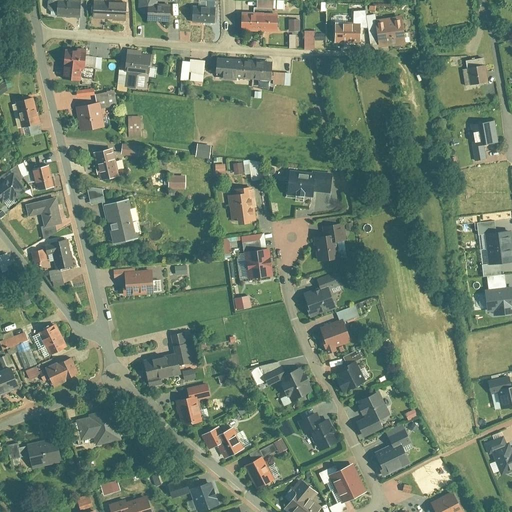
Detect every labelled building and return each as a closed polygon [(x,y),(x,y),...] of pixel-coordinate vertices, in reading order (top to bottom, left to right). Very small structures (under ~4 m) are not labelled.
[(66,0),(54,0),(54,11),(57,11),(56,15),(80,16),(80,1),(66,0)] [(125,7),(94,5),(93,20),(124,22),(125,7)] [(169,11),(147,10),(147,21),(168,22),(169,11)] [(214,14),(192,13),(192,23),(213,24),(214,14)] [(278,17),(241,17),(241,31),(278,31),(278,17)] [(380,49),(405,45),(401,17),(375,21),(380,49)] [(336,22),(335,42),(359,44),(360,23),(336,22)] [(81,57),(63,56),(63,80),(80,81),(81,57)] [(151,61),(127,58),(124,88),(147,91),(151,61)] [(482,60),(462,63),(466,87),(486,83),(482,60)] [(242,63),(216,61),(214,76),(242,79),(272,80),(272,64),(242,63)] [(32,100),(15,103),(20,130),(37,127),(32,100)] [(97,106),(76,109),(80,133),(101,129),(97,106)] [(493,124),(471,127),(474,148),(482,148),(496,146),(493,124)] [(140,148),(122,146),(121,154),(139,157),(140,148)] [(482,148),(474,148),(476,163),(484,162),(482,148)] [(109,152),(94,155),(100,183),(115,180),(109,152)] [(47,170),(33,173),(37,193),(51,190),(47,170)] [(332,174),(313,172),(312,176),(311,191),(331,193),(332,174)] [(312,176),(289,175),(288,197),(311,199),(311,191),(312,176)] [(13,178),(0,186),(0,204),(2,207),(23,192),(13,178)] [(184,178),(170,178),(171,189),(185,189),(184,178)] [(235,196),(228,196),(230,221),(236,221),(236,227),(252,226),(249,190),(234,191),(235,196)] [(54,200),(25,207),(28,218),(41,215),(45,229),(60,225),(54,200)] [(126,203),(103,208),(112,246),(134,241),(126,203)] [(324,238),(315,240),(318,263),(339,260),(336,241),(344,240),(341,226),(323,228),(324,238)] [(511,237),(511,231),(486,234),(489,263),(511,260),(511,237)] [(67,242),(49,246),(54,272),(72,268),(67,242)] [(267,252),(246,255),(250,283),(270,279),(267,252)] [(150,274),(125,275),(126,296),(151,295),(150,274)] [(511,286),(484,290),(487,312),(494,311),(494,314),(511,311),(511,286)] [(327,291),(303,301),(311,319),(334,310),(327,291)] [(33,335),(39,349),(46,346),(50,354),(66,346),(55,324),(33,335)] [(342,324),(321,333),(328,350),(349,341),(342,324)] [(27,343),(25,333),(0,340),(0,342),(2,350),(27,343)] [(185,337),(173,339),(179,368),(197,364),(193,344),(186,345),(185,337)] [(79,373),(71,357),(46,369),(54,385),(79,373)] [(173,359),(144,367),(149,385),(178,377),(173,359)] [(352,368),(336,375),(345,394),(361,387),(352,368)] [(285,380),(281,369),(264,376),(269,388),(280,382),(285,380)] [(0,396),(19,390),(11,370),(0,373),(0,396)] [(194,372),(184,374),(185,381),(195,379),(194,372)] [(285,380),(280,382),(291,406),(310,397),(300,373),(285,380)] [(492,396),(499,394),(505,414),(511,412),(511,386),(510,377),(488,383),(492,396)] [(207,388),(188,391),(190,402),(209,399),(207,388)] [(388,417),(377,395),(359,403),(370,425),(388,417)] [(190,402),(176,403),(180,428),(200,425),(196,401),(190,402)] [(121,442),(115,413),(77,419),(82,441),(95,439),(97,447),(121,442)] [(329,422),(309,430),(320,452),(338,444),(329,422)] [(240,452),(231,431),(221,435),(220,431),(206,436),(212,451),(220,449),(225,458),(240,452)] [(511,448),(508,436),(488,444),(499,476),(511,471),(511,448)] [(59,463),(55,441),(27,447),(32,469),(59,463)] [(400,447),(375,458),(384,477),(409,466),(400,447)] [(261,462),(245,468),(255,491),(272,484),(261,462)] [(352,469),(330,477),(341,505),(362,496),(352,469)] [(288,511),(320,511),(321,511),(310,503),(316,494),(299,481),(286,500),(293,505),(288,511)] [(209,484),(189,489),(195,511),(196,511),(216,506),(209,484)] [(453,494),(432,505),(435,511),(461,511),(462,511),(453,494)] [(125,502),(108,507),(110,511),(150,511),(147,500),(127,505),(125,502)]
